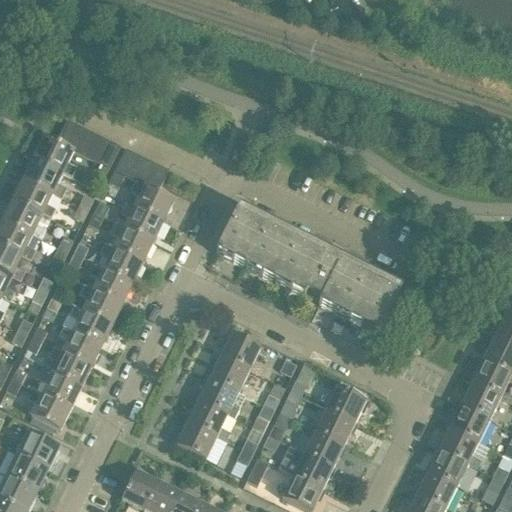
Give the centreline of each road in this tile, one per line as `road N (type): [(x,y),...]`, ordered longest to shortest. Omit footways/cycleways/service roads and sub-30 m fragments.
road 1 (residential): [(179,283),(418,397),(365,511)]
road 2 (residential): [(179,283),(229,181),(394,263)]
road 3 (residential): [(64,511),(179,283)]
